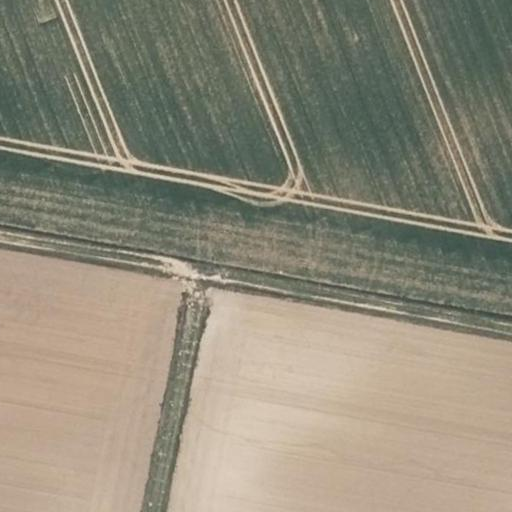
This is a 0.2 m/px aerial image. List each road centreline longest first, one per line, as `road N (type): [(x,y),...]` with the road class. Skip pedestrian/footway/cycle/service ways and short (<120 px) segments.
road 1 (track): [(0,235),(511,327)]
road 2 (track): [(156,511),(205,272)]
